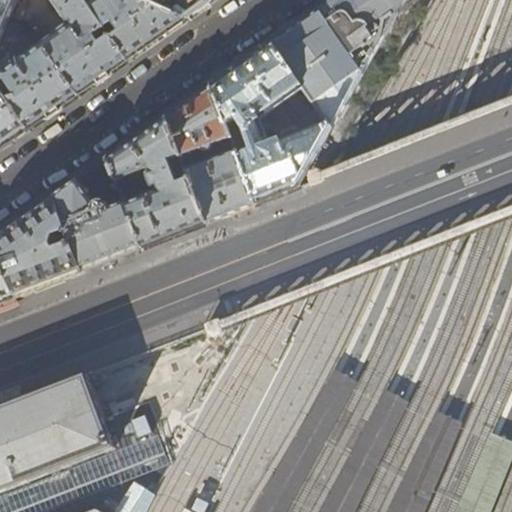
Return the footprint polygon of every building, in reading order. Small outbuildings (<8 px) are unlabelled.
[(0,0),(0,10),(11,16),(17,0),(52,0),(70,26),(43,45),(78,96),(103,78),(127,62),(109,36),(100,43),(94,35),(104,29),(87,3),(84,0),(0,0)] [(90,0),(87,3),(104,29),(109,36),(127,62),(153,43),(186,20),(141,0),(122,0),(122,1),(115,2),(113,0),(90,0)] [(141,0),(186,20),(194,14),(204,7),(203,5),(210,0),(141,0)] [(336,0),(273,44),(305,88),(329,123),(334,129),(406,0),(336,0)] [(43,45),(20,61),(18,59),(16,61),(18,63),(15,64),(11,59),(3,66),(5,68),(4,69),(0,65),(0,43),(11,16),(0,10),(0,90),(2,91),(28,131),(54,113),(78,96),(43,45)] [(244,64),(212,87),(258,204),(265,201),(303,187),(302,184),(334,129),(329,123),(271,146),(258,122),(305,88),(273,44),(244,64)] [(208,224),(225,217),(258,204),(212,87),(188,104),(166,119),(208,224)] [(0,90),(0,150),(28,131),(2,91),(0,90)] [(139,138),(108,160),(117,182),(151,169),(152,173),(150,175),(150,177),(153,186),(155,188),(158,188),(160,192),(126,205),(144,249),(201,227),(208,224),(166,119),(139,138)] [(344,155),(353,160),(359,149),(350,144),(344,155)] [(126,205),(117,182),(108,160),(79,180),(54,197),(83,272),(114,260),(144,249),(126,205)] [(21,221),(0,235),(0,250),(18,298),(51,285),(83,272),(54,197),(21,221)] [(0,304),(18,298),(0,250),(0,304)] [(106,368),(118,398),(182,373),(171,343),(153,350),(106,368)] [(0,493),(48,474),(115,449),(86,375),(73,381),(0,408),(0,493)] [(492,511),(511,463),(511,444),(491,435),(456,511),(492,511)]
